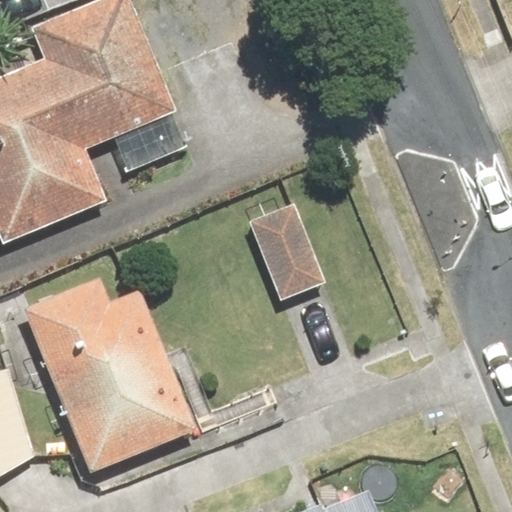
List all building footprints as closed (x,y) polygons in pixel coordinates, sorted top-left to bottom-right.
[(42,65),(0,85),(0,243),(2,249),(107,199),(95,156),(178,117),(144,0),(105,0),(33,34),(42,65)] [(309,197),(256,218),(291,304),(343,283),(309,197)] [(142,268),(19,317),(86,488),(210,440),(142,268)] [(0,371),(0,476),(24,477),(25,372),(0,371)] [(406,511),(398,489),(337,511),(406,511)]
